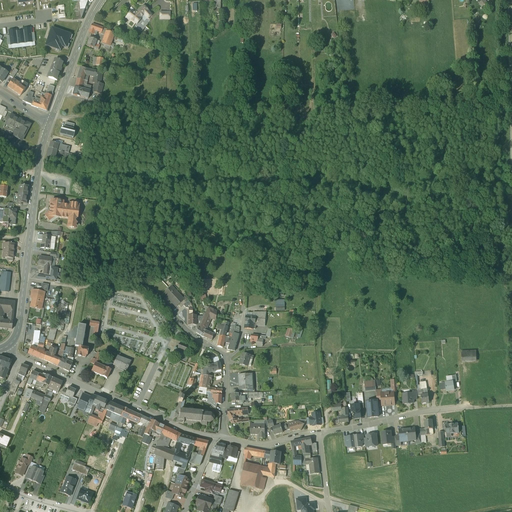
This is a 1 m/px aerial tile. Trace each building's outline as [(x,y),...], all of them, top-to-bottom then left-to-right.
[(70,0),(73,18),(81,18),(87,0),(70,0)] [(134,13),(131,10),(126,17),(129,19),(130,18),(136,23),(138,21),(137,20),(140,17),(143,14),(147,18),(151,14),(143,5),(134,13)] [(143,14),(140,17),(137,20),(138,21),(136,23),(135,24),(142,29),(149,19),(147,18),(143,14)] [(103,27),(92,23),(89,31),(94,33),(95,29),(100,31),(102,31),(103,27)] [(52,26),(45,44),(60,49),(62,45),(68,47),(72,34),(52,26)] [(23,28),(24,29),(25,42),(32,41),(31,32),(30,27),(23,28)] [(10,43),(18,43),(16,30),(16,29),(9,29),(9,35),(10,43)] [(24,29),(16,30),(18,43),(25,42),(24,29)] [(115,32),(106,29),(103,38),(112,41),(115,32)] [(96,39),(89,36),(87,44),(98,48),(99,45),(99,43),(95,42),(96,39)] [(103,57),(94,56),(93,63),(102,64),(103,57)] [(63,61),(55,58),(48,75),(57,79),(59,71),(60,72),(60,71),(60,70),(61,68),(63,61)] [(86,67),(80,66),(77,77),(83,79),(85,72),(92,74),(93,69),(86,68),(86,67)] [(15,67),(10,74),(13,76),(18,69),(15,67)] [(83,79),(77,77),(75,85),(90,89),(92,84),(83,82),(83,79)] [(19,82),(13,78),(8,85),(14,90),(19,83),(19,82)] [(19,83),(14,90),(21,94),(28,82),(24,79),(21,84),(19,83)] [(49,83),(47,88),(46,92),(52,94),(54,85),(49,83)] [(90,89),(75,85),(74,89),(73,89),(73,91),(73,93),(88,97),(90,89)] [(48,105),(38,101),(39,99),(31,97),(34,88),(35,86),(31,86),(30,90),(28,95),(26,100),(26,101),(32,103),(31,103),(38,106),(39,107),(41,107),(43,108),(45,109),(46,108),(46,109),(47,108),(48,106),(48,105)] [(46,92),(43,91),(41,94),(38,93),(39,89),(34,88),(31,97),(39,99),(38,101),(48,105),(52,94),(46,92)] [(23,120),(11,114),(7,122),(17,127),(13,135),(21,139),(27,127),(25,126),(25,124),(22,123),(23,120)] [(61,128),(60,133),(74,136),(75,132),(73,131),(74,127),(65,125),(63,125),(62,129),(61,128)] [(59,142),(51,140),(49,146),(57,148),(59,142)] [(70,145),(62,143),(60,149),(66,150),(69,151),(70,145)] [(57,148),(49,146),(46,156),(54,158),(55,153),(57,148)] [(68,157),(55,153),(54,158),(63,160),(67,161),(68,157)] [(18,192),(14,191),(12,202),(21,203),(22,201),(26,202),(29,184),(19,184),(18,192)] [(65,201),(51,199),(50,210),(49,215),(54,215),(69,217),(69,224),(70,225),(74,226),(76,225),(76,222),(75,221),(76,216),(77,216),(79,203),(70,202),(69,205),(64,204),(65,201)] [(16,209),(4,207),(3,210),(2,221),(3,221),(3,223),(4,224),(8,225),(8,223),(15,223),(16,217),(15,217),(16,209)] [(54,215),(49,215),(50,210),(45,213),(50,219),(54,215)] [(51,235),(42,234),(40,246),(47,247),(48,243),(50,244),(51,235)] [(51,256),(39,255),(38,263),(43,264),(43,263),(45,263),(45,267),(44,267),(44,272),(47,273),(49,273),(50,266),(51,256)] [(56,279),(57,267),(50,266),(49,273),(47,273),(46,274),(46,277),(56,279)] [(10,271),(1,270),(0,280),(0,289),(8,290),(10,271)] [(184,298),(172,285),(164,292),(176,306),(178,304),(178,303),(184,298)] [(44,291),(32,289),(31,295),(33,295),(31,306),(37,307),(38,301),(42,302),(44,291)] [(275,299),(276,310),(284,310),(284,298),(276,299),(275,299)] [(15,300),(5,299),(4,311),(8,311),(9,307),(14,307),(15,300)] [(67,314),(67,302),(57,302),(57,313),(58,313),(58,317),(64,317),(64,314),(67,314)] [(209,306),(205,304),(204,307),(206,314),(205,315),(203,320),(208,323),(209,320),(207,318),(208,315),(211,316),(212,314),(207,312),(209,306)] [(197,315),(193,315),(193,309),(189,309),(189,323),(197,324),(197,315)] [(246,315),(245,315),(245,321),(253,322),(255,322),(256,312),(252,312),(252,316),(246,315)] [(9,320),(2,319),(3,317),(0,316),(0,326),(12,328),(13,319),(9,318),(9,320)] [(213,334),(206,331),(206,329),(205,329),(208,323),(203,320),(202,320),(199,327),(199,328),(200,328),(200,329),(205,332),(203,335),(212,339),(213,334)] [(85,325),(79,323),(75,345),(79,346),(77,355),(85,357),(86,354),(87,355),(88,347),(82,346),(83,336),(85,337),(85,333),(84,333),(85,325)] [(235,326),(231,325),(231,327),(230,327),(229,332),(231,332),(231,331),(233,332),(238,333),(238,330),(239,330),(239,326),(235,326)] [(205,332),(200,329),(200,328),(199,328),(199,327),(198,327),(196,331),(203,335),(205,332)] [(296,327),(287,328),(285,335),(292,337),(296,327)] [(231,332),(229,332),(228,335),(228,336),(225,335),(225,339),(224,341),(230,342),(232,337),(233,332),(231,331),(231,332)] [(257,334),(251,333),(250,338),(250,339),(256,340),(255,345),(262,345),(263,338),(260,337),(257,337),(257,334)] [(237,339),(232,337),(230,342),(229,348),(234,350),(237,339)] [(190,345),(182,341),(179,349),(187,352),(190,345)] [(38,347),(32,345),(28,353),(36,356),(38,347)] [(40,346),(38,346),(38,347),(36,356),(41,359),(41,358),(42,357),(44,352),(44,349),(43,348),(43,347),(40,346)] [(56,357),(53,364),(58,366),(62,358),(63,356),(63,353),(64,350),(60,349),(56,357)] [(49,352),(46,351),(46,352),(44,358),(44,360),(53,364),(56,357),(54,356),(56,352),(50,350),(49,352)] [(476,351),(461,351),(461,362),(477,362),(476,351)] [(251,355),(243,353),(241,360),(242,361),(240,365),(247,367),(249,359),(252,360),(253,356),(251,355)] [(130,361),(118,355),(114,364),(113,364),(126,370),(130,361)] [(11,361),(2,358),(0,361),(0,366),(8,369),(11,361)] [(62,358),(58,366),(63,369),(67,361),(63,359),(62,358)] [(114,364),(105,360),(102,366),(110,370),(113,364),(114,364)] [(67,361),(63,369),(68,372),(71,367),(71,366),(72,363),(68,361),(67,361)] [(96,363),(95,363),(94,365),(91,371),(102,376),(101,376),(106,379),(110,370),(102,366),(96,363)] [(219,363),(211,365),(212,371),(221,370),(219,363)] [(22,365),(19,371),(16,379),(21,381),(22,381),(28,367),(22,365)] [(39,374),(32,371),(27,384),(30,385),(32,380),(36,382),(39,374)] [(414,371),(415,375),(418,375),(418,380),(424,379),(423,371),(414,371)] [(52,378),(44,375),(44,376),(39,374),(36,382),(36,381),(38,382),(37,386),(42,388),(44,384),(49,386),(52,378)] [(253,375),(238,375),(239,383),(240,383),(240,390),(252,389),(253,393),(254,393),(253,375)] [(209,376),(203,376),(203,380),(201,388),(205,388),(206,386),(210,386),(211,376),(209,376)] [(452,382),(451,376),(447,377),(448,383),(443,383),(443,389),(446,388),(446,392),(454,391),(453,382),(452,382)] [(62,383),(56,380),(56,379),(53,378),(52,378),(49,386),(48,387),(53,389),(58,391),(62,383)] [(375,381),(364,382),(365,391),(376,390),(375,381)] [(222,390),(209,388),(210,386),(206,386),(205,388),(207,389),(206,392),(210,393),(210,394),(222,395),(222,390)] [(76,390),(69,387),(67,391),(65,396),(69,398),(72,399),(73,400),(74,398),(73,397),(76,390)] [(33,391),(27,389),(24,397),(29,399),(30,398),(33,391)] [(391,390),(381,391),(382,400),(383,406),(388,406),(388,405),(394,404),(393,397),(393,395),(393,390),(391,390)] [(44,396),(33,391),(30,398),(41,403),(42,400),(44,396)] [(222,396),(216,395),(210,394),(210,393),(206,392),(205,394),(208,395),(208,398),(214,398),(214,400),(215,401),(216,401),(215,402),(217,404),(221,404),(222,396)] [(240,393),(231,394),(231,395),(230,396),(231,397),(231,398),(232,402),(245,401),(244,398),(244,397),(241,397),(240,397),(240,393)] [(91,397),(83,394),(77,408),(84,411),(86,407),(91,409),(89,413),(89,414),(90,411),(91,410),(96,397),(92,395),(91,397)] [(413,394),(403,395),(403,404),(414,404),(413,400),(413,394)] [(424,395),(420,396),(421,396),(422,404),(429,403),(428,395),(424,395)] [(107,401),(96,397),(91,410),(90,411),(93,412),(95,407),(97,407),(96,409),(99,410),(100,408),(101,409),(103,410),(107,401)] [(189,409),(183,408),(184,401),(185,401),(182,400),(182,401),(182,402),(182,403),(179,402),(178,408),(176,423),(178,423),(183,423),(182,424),(183,424),(184,423),(187,424),(187,425),(188,425),(191,425),(191,424),(207,426),(207,423),(210,423),(213,421),(213,417),(211,414),(208,414),(208,411),(193,409),(193,408),(189,408),(189,409)] [(107,401),(103,410),(101,409),(97,418),(100,419),(98,423),(101,424),(103,420),(107,411),(106,410),(110,403),(107,401)] [(377,401),(366,402),(368,418),(378,417),(377,401)] [(124,409),(110,403),(106,410),(107,411),(110,412),(109,415),(112,416),(113,413),(120,416),(124,409)] [(352,412),(353,412),(354,420),(361,419),(359,405),(356,405),(351,406),(352,412)] [(335,420),(333,420),(333,424),(349,423),(347,408),(342,409),(343,417),(340,417),(341,419),(335,420)] [(141,416),(124,409),(120,416),(126,419),(130,421),(126,427),(130,429),(134,423),(138,424),(139,422),(141,416)] [(312,418),(309,418),(310,425),(310,426),(313,425),(313,426),(321,426),(321,424),(320,419),(319,413),(312,414),(312,418)] [(97,418),(89,414),(87,418),(98,423),(100,419),(97,418)] [(126,419),(120,416),(118,422),(124,424),(126,419)] [(150,420),(141,416),(139,422),(143,424),(139,433),(144,434),(147,428),(147,427),(150,420)] [(159,424),(150,420),(147,427),(147,428),(144,434),(149,437),(151,433),(154,434),(155,432),(159,424)] [(432,421),(425,421),(425,430),(424,430),(425,436),(433,435),(432,421)] [(298,422),(293,422),(289,424),(288,424),(290,430),(291,432),(295,430),(298,429),(301,431),(304,425),(298,422)] [(458,424),(445,425),(446,435),(459,433),(458,428),(459,428),(458,428),(458,424)] [(264,425),(250,425),(250,435),(257,435),(257,434),(259,434),(259,438),(264,438),(264,429),(264,425)] [(281,426),(273,428),(275,435),(283,433),(282,430),(281,426)] [(173,431),(165,427),(161,435),(160,437),(157,443),(155,450),(153,454),(156,455),(159,447),(167,449),(167,448),(170,439),(175,441),(176,441),(177,440),(181,435),(173,431),(173,430),(173,431)] [(124,430),(119,428),(116,435),(116,436),(117,437),(118,435),(122,437),(125,431),(124,430)] [(407,429),(399,430),(400,437),(400,441),(408,440),(407,429)] [(415,429),(407,429),(408,440),(416,440),(415,436),(415,429)] [(390,432),(381,433),(383,445),(391,444),(392,444),(391,439),(390,432)] [(10,439),(0,434),(0,445),(6,449),(10,439)] [(195,439),(181,435),(177,440),(176,441),(177,442),(176,443),(181,444),(182,444),(183,442),(189,444),(187,452),(190,453),(192,453),(194,446),(195,439)] [(376,435),(367,436),(368,439),(369,447),(377,446),(376,435)] [(360,436),(354,437),(355,448),(362,447),(360,436)] [(354,437),(347,438),(347,446),(348,449),(355,448),(354,437)] [(310,438),(301,440),(302,444),(301,445),(302,450),(303,451),(308,450),(308,447),(312,446),(311,444),(310,438)] [(208,442),(195,439),(194,446),(200,448),(200,447),(201,448),(199,455),(198,456),(203,457),(208,442)] [(301,440),(291,442),(292,447),(297,446),(297,448),(298,448),(299,450),(302,450),(301,445),(302,444),(301,440)] [(181,444),(176,443),(174,449),(176,450),(172,460),(172,461),(175,462),(183,465),(186,466),(187,463),(190,453),(187,452),(186,456),(178,454),(181,444)] [(225,446),(217,444),(216,448),(214,448),(214,450),(215,450),(215,451),(223,453),(224,449),(225,446)] [(167,449),(159,447),(156,455),(160,457),(163,459),(167,450),(167,449)] [(237,449),(228,447),(227,450),(226,456),(227,457),(234,458),(237,449)] [(171,451),(167,460),(171,462),(172,461),(172,460),(176,450),(174,449),(172,448),(171,451)] [(263,451),(245,448),(243,455),(245,455),(245,459),(250,460),(251,455),(262,457),(263,451)] [(281,453),(271,452),(271,453),(271,458),(270,464),(275,465),(280,465),(281,453)] [(215,454),(211,454),(211,456),(210,456),(209,462),(220,465),(222,458),(222,457),(219,456),(219,458),(214,457),(215,454)] [(164,459),(156,455),(155,464),(157,464),(157,470),(163,470),(164,459)] [(27,461),(21,459),(15,474),(22,476),(27,465),(28,462),(27,461)] [(311,459),(305,460),(305,465),(307,465),(309,465),(311,475),(319,474),(317,459),(311,459)] [(84,467),(74,463),(72,470),(82,474),(84,467)] [(275,470),(269,470),(244,464),(242,473),(263,477),(263,475),(274,478),(275,470)] [(31,471),(27,479),(33,481),(38,470),(32,467),(31,471)] [(182,469),(178,468),(175,475),(178,476),(179,476),(182,477),(185,470),(182,469)] [(38,470),(33,481),(38,483),(41,476),(43,472),(38,470)] [(213,481),(216,473),(210,471),(207,479),(213,481)] [(263,477),(242,473),(240,480),(241,481),(247,482),(246,486),(246,487),(260,490),(262,478),(263,477)] [(182,477),(179,476),(178,476),(175,484),(186,489),(189,481),(185,480),(186,478),(182,477)] [(76,481),(67,477),(65,482),(67,482),(65,489),(62,488),(60,493),(70,496),(76,481)] [(221,486),(203,480),(200,487),(219,493),(221,486)] [(186,489),(175,484),(172,493),(171,493),(174,494),(182,498),(184,493),(185,494),(187,489),(186,489)] [(92,494),(80,490),(77,499),(89,504),(92,494)] [(232,511),(239,493),(229,490),(223,510),(229,511),(231,511),(232,511)] [(172,493),(167,491),(165,498),(171,500),(172,500),(174,494),(171,493),(172,493)] [(131,497),(126,495),(122,506),(131,509),(136,496),(131,494),(131,497)] [(222,498),(215,495),(213,503),(220,505),(222,498)] [(212,500),(199,496),(196,505),(199,506),(197,511),(200,511),(209,511),(208,511),(212,500)] [(306,499),(297,500),(298,510),(302,509),(301,505),(306,505),(306,499)] [(167,511),(166,511),(176,511),(178,507),(169,503),(168,503),(168,504),(165,510),(167,511)]
